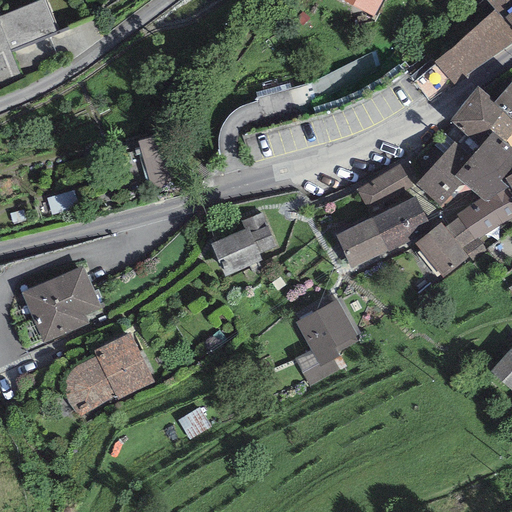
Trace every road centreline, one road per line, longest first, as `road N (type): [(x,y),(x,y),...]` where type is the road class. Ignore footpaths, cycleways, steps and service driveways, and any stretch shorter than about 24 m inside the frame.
road 1 (tertiary): [(511,55),(427,111),(317,162),(0,254)]
road 2 (residential): [(0,104),(79,63),(166,0)]
